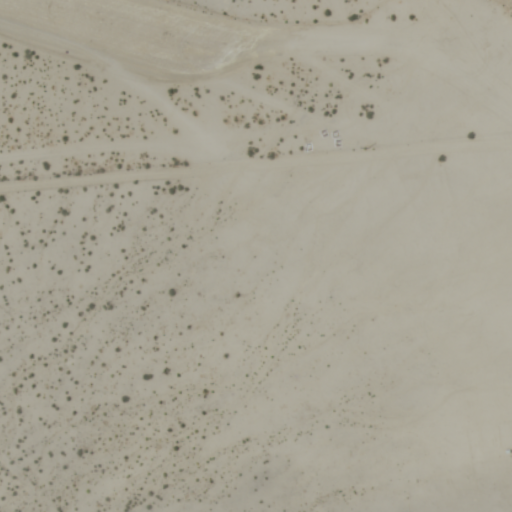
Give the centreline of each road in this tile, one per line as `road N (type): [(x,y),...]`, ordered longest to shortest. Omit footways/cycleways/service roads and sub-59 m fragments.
road 1 (track): [(0,188),(511,140)]
road 2 (track): [(168,53),(493,51)]
